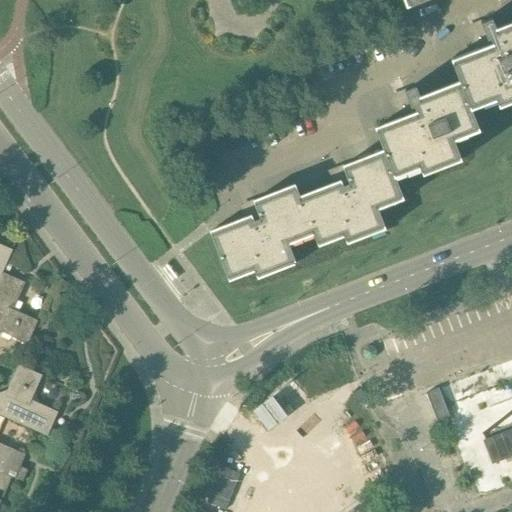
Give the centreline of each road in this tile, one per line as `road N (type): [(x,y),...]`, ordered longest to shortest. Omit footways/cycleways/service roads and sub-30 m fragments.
road 1 (residential): [(205,342),(176,324),(0,87)]
road 2 (residential): [(461,0),(421,25),(406,58),(324,148),(217,200)]
road 3 (residential): [(0,148),(145,345),(164,363),(200,374)]
road 4 (residential): [(290,324),(511,237)]
road 5 (residential): [(200,374),(153,511)]
